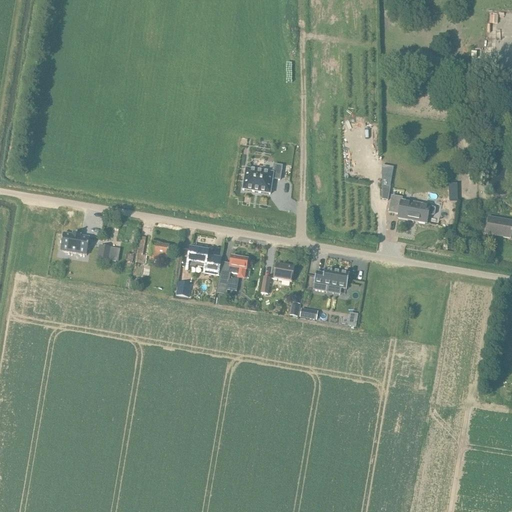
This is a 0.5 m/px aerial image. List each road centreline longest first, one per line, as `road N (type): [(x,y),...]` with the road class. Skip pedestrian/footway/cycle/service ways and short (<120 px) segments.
road 1 (residential): [(0,192),(511,280)]
road 2 (track): [(301,201),(298,0)]
road 3 (track): [(0,127),(21,0)]
